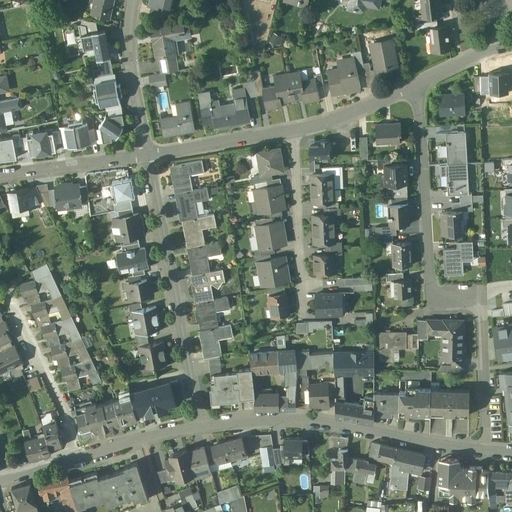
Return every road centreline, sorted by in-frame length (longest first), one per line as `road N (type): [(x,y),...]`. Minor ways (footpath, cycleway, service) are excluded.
road 1 (residential): [(484,453),(305,420),(199,425)]
road 2 (residential): [(199,425),(148,156)]
road 3 (residential): [(411,87),(431,301),(481,300)]
road 4 (residential): [(80,461),(3,286)]
road 5 (residential): [(292,131),(301,318)]
road 6 (residential): [(148,156),(130,62),(135,0)]
road 7 (residential): [(481,300),(484,453)]
road 8 (residential): [(0,176),(148,156)]
road 9 (residential): [(148,156),(292,131)]
road 10 (residential): [(292,131),(411,87)]
road 11 (residential): [(199,425),(80,461)]
